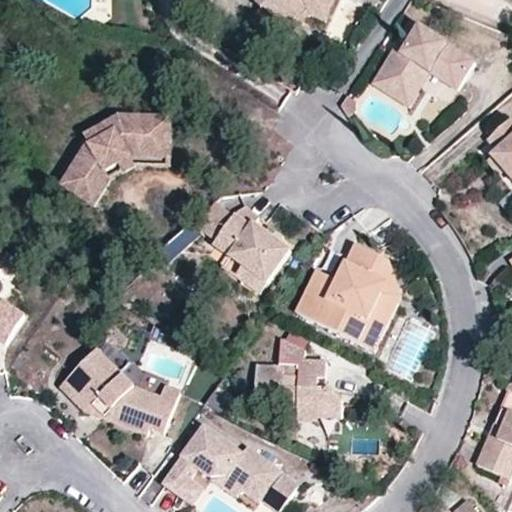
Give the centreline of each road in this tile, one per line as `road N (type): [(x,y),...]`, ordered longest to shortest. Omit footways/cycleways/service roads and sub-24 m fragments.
road 1 (residential): [(387,511),(430,457),(450,413),(465,328),(456,280),(425,224),(325,161)]
road 2 (residential): [(127,511),(11,438)]
